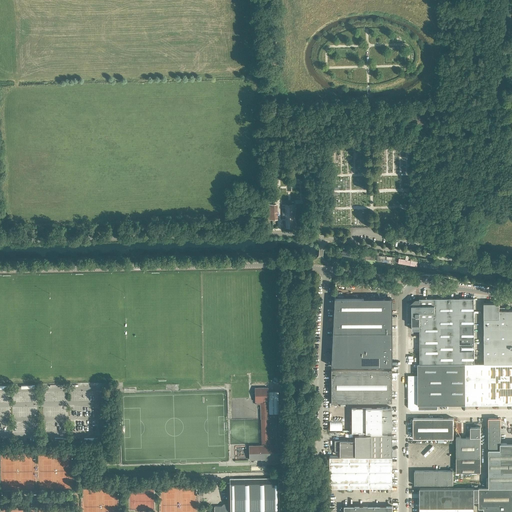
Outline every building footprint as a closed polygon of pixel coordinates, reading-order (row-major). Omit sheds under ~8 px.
[(393,121),(393,126),(413,126),(413,115),(393,116),(393,121)] [(277,219),(276,205),(268,205),(268,219),(272,219),(277,219)] [(296,223),(295,205),(282,205),(282,219),(286,219),(286,228),(294,227),(294,223),(296,223)] [(377,255),(377,262),(395,263),(396,256),(377,255)] [(335,298),(333,326),(391,326),(391,298),(335,298)] [(419,299),(416,299),(412,302),(412,325),(420,325),(420,364),(466,363),(474,363),(474,298),(450,298),(419,298),(419,299)] [(500,303),(484,303),(484,363),(511,363),(511,310),(502,310),(502,308),(500,308),(500,303)] [(341,366),(341,368),(346,368),(346,366),(392,365),(391,326),(333,326),(331,366),(341,366)] [(411,410),(438,410),(438,405),(466,404),(466,363),(420,364),(420,377),(418,377),(418,376),(408,376),(408,407),(411,410)] [(466,363),(466,404),(511,404),(511,363),(484,363),(474,363),(466,363)] [(392,370),(392,369),(346,370),(346,368),(341,368),(341,370),(331,370),(331,402),(392,402),(392,370)] [(260,404),(261,419),(276,418),(276,413),(269,414),(269,412),(268,387),(255,388),(255,393),(253,393),(253,396),(255,396),(255,402),(256,402),(256,404),(260,404)] [(352,432),(370,432),(392,432),(391,407),(352,407),(352,432)] [(277,445),(276,418),(261,419),(262,445),(249,445),(250,459),(266,459),(266,461),(265,461),(278,461),(278,445),(277,445)] [(454,438),(454,418),(413,418),(413,438),(454,438)] [(511,486),(511,442),(501,443),(501,418),(500,418),(490,418),(489,418),(489,487),(511,486)] [(471,437),(456,437),(456,449),(454,449),(454,457),(456,457),(457,472),(481,472),(481,427),(471,427),(471,437)] [(392,456),(392,450),(392,449),(392,448),(392,447),(392,434),(370,434),(370,456),(392,456)] [(370,455),(370,435),(355,435),(355,440),(335,440),(335,450),(340,450),(340,456),(370,455)] [(329,457),(329,488),(392,487),(392,456),(329,457)] [(453,468),(451,468),(451,470),(415,470),(415,485),(453,484),(453,470),(453,468)] [(227,483),(228,502),(228,508),(224,508),(221,506),(214,506),(214,511),(278,511),(278,477),(230,478),(230,483),(227,483)] [(484,508),(483,511),(511,511),(511,487),(479,488),(479,501),(479,508),(484,508)] [(474,511),(474,501),(474,488),(418,488),(420,488),(420,501),(419,511),(474,511)]
